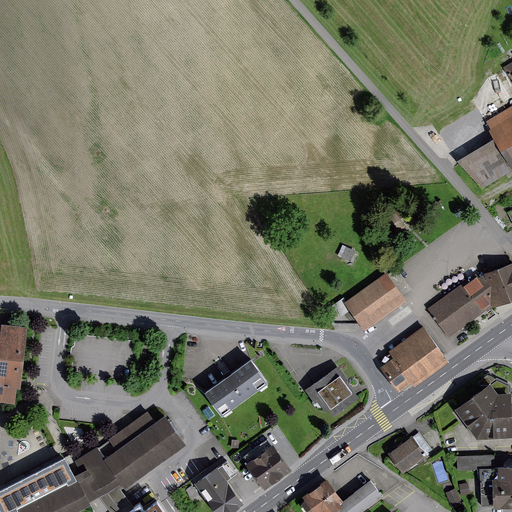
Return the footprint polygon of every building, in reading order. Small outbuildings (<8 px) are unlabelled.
[(511,172),(511,77),(511,78),(511,109),(485,124),(479,112),(443,132),(457,156),(484,188),(511,172)] [(400,228),(407,224),(398,208),(390,212),(400,228)] [(451,332),(494,303),(511,296),(511,262),(483,273),(464,286),(463,284),(432,306),(451,332)] [(387,274),(345,304),(363,329),(405,299),(387,274)] [(0,399),(15,402),(17,384),(21,385),(28,322),(1,319),(0,329),(0,328),(0,399)] [(414,378),(444,357),(425,329),(394,351),(398,355),(386,363),(401,384),(412,376),(414,378)] [(252,359),(207,391),(222,413),(268,381),(252,359)] [(356,397),(336,368),(309,387),(321,405),(329,400),(336,411),(356,397)] [(511,405),(511,389),(498,390),(491,379),(455,405),(477,436),(511,433),(511,405)] [(79,462),(86,471),(18,507),(20,511),(79,511),(107,498),(189,444),(171,416),(160,423),(153,413),(79,462)] [(413,436),(391,452),(404,468),(425,452),(413,436)] [(245,456),(265,484),(288,467),(268,440),(245,456)] [(511,465),(481,468),(483,504),(511,502),(511,465)] [(217,467),(198,480),(220,511),(224,511),(241,501),(217,467)] [(343,500),(327,478),(305,495),(317,511),(321,511),(322,511),(327,511),(334,507),(343,500)] [(343,500),(334,507),(337,511),(355,511),(381,493),(370,480),(343,500)] [(456,486),(446,491),(452,502),(461,498),(456,486)] [(131,509),(143,502),(140,498),(129,504),(131,509)] [(164,511),(157,501),(141,511),(164,511)]
